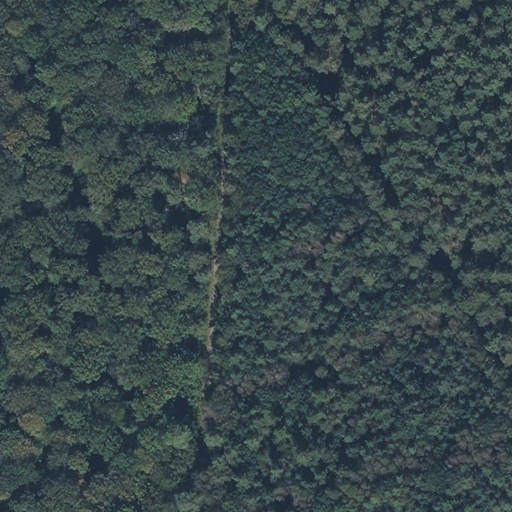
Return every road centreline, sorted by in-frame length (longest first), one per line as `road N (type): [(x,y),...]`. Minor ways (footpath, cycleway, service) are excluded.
road 1 (track): [(222,184),(201,511)]
road 2 (track): [(237,0),(222,184)]
